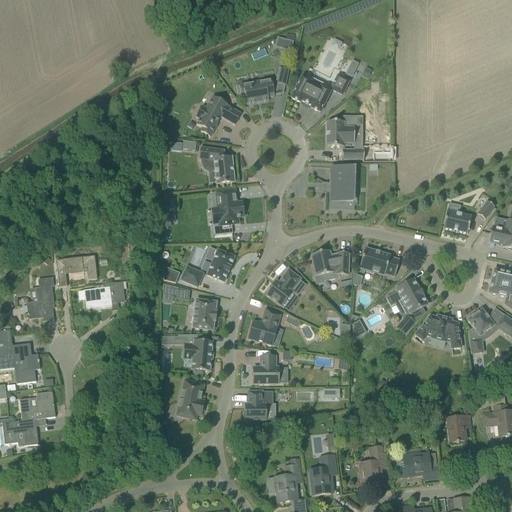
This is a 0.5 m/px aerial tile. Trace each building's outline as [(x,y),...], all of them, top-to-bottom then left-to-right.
[(286,49),(286,51),(291,52),(293,43),(292,42),(285,41),(277,39),(276,44),(283,46),(286,49)] [(346,75),(351,78),(357,65),(352,62),(346,75)] [(277,85),(285,86),(288,71),(280,69),(277,85)] [(365,69),(361,77),(367,80),(371,72),(365,69)] [(337,77),(330,91),(342,96),(348,83),(337,77)] [(311,107),(310,109),(320,114),(331,93),(321,88),(320,90),(310,85),(311,83),(301,78),(290,99),(300,104),(301,102),(311,107)] [(274,98),(271,80),(238,86),(241,98),(244,97),(246,106),(268,102),(268,99),(274,98)] [(196,114),(197,116),(195,118),(199,120),(196,126),(202,129),(200,133),(209,138),(216,127),(215,127),(220,118),(234,126),(240,115),(227,108),(228,107),(212,98),(205,110),(201,107),(200,110),(198,110),(196,114)] [(284,106),(273,106),(272,116),(283,116),(284,106)] [(356,130),(356,118),(343,118),(343,123),(326,123),(326,148),(343,149),(343,145),(353,145),(354,130),(356,130)] [(183,143),(182,150),(194,152),(195,144),(183,143)] [(171,144),(170,152),(181,153),(182,145),(171,144)] [(199,161),(205,161),(205,164),(206,165),(206,166),(206,167),(207,168),(208,168),(209,169),(210,169),(211,169),(214,169),(216,186),(234,184),(231,158),(221,159),(221,151),(200,149),(199,161)] [(342,161),(363,161),(363,152),(342,152),(342,161)] [(355,196),(355,186),(349,186),(350,179),(353,179),(354,169),(329,168),(329,185),(330,185),(330,195),(329,195),(329,193),(328,211),(356,212),(357,208),(349,208),(349,196),(355,196)] [(243,215),(244,213),(244,208),(242,206),(241,204),(235,204),(234,192),(215,194),(217,210),(211,211),(213,225),(218,224),(218,227),(237,225),(237,220),(239,219),(239,218),(243,217),(243,215)] [(174,201),(163,201),(164,224),(171,224),(174,224),(174,201)] [(485,221),(494,208),(486,203),(477,216),(485,221)] [(488,243),(502,246),(501,249),(511,251),(511,211),(511,212),(509,221),(508,221),(505,231),(491,228),(488,243)] [(443,229),(467,235),(471,218),(446,212),(443,229)] [(359,269),(366,271),(366,273),(373,275),(373,274),(384,277),(385,275),(394,278),(399,262),(390,259),(390,257),(365,249),(359,269)] [(206,277),(223,284),(228,274),(230,269),(234,259),(217,252),(216,253),(209,250),(206,257),(213,260),(206,277)] [(329,252),(311,256),(315,277),(323,276),(324,282),(339,280),(339,276),(348,276),(348,255),(336,254),(336,257),(330,259),(329,252)] [(66,288),(65,276),(86,273),(87,281),(97,280),(94,258),(55,262),(59,289),(66,288)] [(163,282),(175,285),(180,274),(163,267),(163,282)] [(181,281),(197,288),(203,275),(186,268),(181,281)] [(266,296),(282,308),(291,295),(296,298),(305,287),(299,282),(300,280),(288,271),(276,288),(273,286),(270,289),(269,290),(266,293),(267,295),(266,296)] [(488,294),(506,299),(504,306),(511,311),(511,275),(493,271),(488,294)] [(353,286),(362,286),(362,276),(353,276),(353,286)] [(54,308),(51,288),(53,288),(52,279),(37,281),(38,289),(35,290),(37,303),(26,305),(27,311),(28,321),(42,319),(42,323),(53,322),(52,308),(54,308)] [(386,299),(390,307),(401,301),(409,315),(427,306),(422,297),(423,296),(419,288),(418,289),(413,281),(395,290),(397,293),(386,299)] [(124,301),(122,283),(104,285),(105,289),(83,292),(86,311),(111,307),(111,303),(124,301)] [(162,296),(176,298),(177,290),(162,286),(162,296)] [(216,314),(214,314),(216,304),(196,302),(192,330),(212,332),(213,323),(215,323),(216,314)] [(252,323),(247,340),(266,346),(278,349),(280,340),(274,339),(277,330),(276,330),(280,317),(265,310),(261,325),(252,323)] [(473,330),(468,334),(469,342),(471,355),(482,354),(481,341),(477,341),(477,339),(479,338),(493,327),(510,339),(511,336),(511,323),(504,317),(499,324),(490,317),(487,319),(481,311),(474,317),(473,315),(468,319),(469,320),(467,322),(473,330)] [(350,316),(350,326),(358,319),(350,316)] [(460,348),(458,328),(450,326),(451,321),(431,316),(430,317),(427,317),(414,336),(422,341),(426,336),(430,338),(431,339),(445,343),(445,342),(450,343),(451,350),(460,348)] [(289,317),(286,323),(296,329),(299,323),(289,317)] [(396,330),(404,336),(414,324),(406,318),(396,330)] [(353,325),(352,329),(358,338),(365,334),(358,322),(353,325)] [(343,336),(343,341),(348,341),(349,327),(340,326),(340,336),(343,336)] [(0,371),(14,370),(11,347),(12,347),(10,332),(0,332),(0,371)] [(166,338),(166,346),(178,346),(178,338),(166,338)] [(201,372),(210,373),(210,370),(211,369),(211,364),(210,363),(212,343),(193,342),(193,346),(184,345),(183,353),(183,361),(191,361),(191,371),(194,371),(201,372)] [(14,370),(16,386),(35,383),(34,372),(39,371),(37,356),(31,357),(29,345),(12,347),(11,347),(14,370)] [(260,369),(253,369),(253,385),(259,385),(259,386),(269,386),(269,385),(278,385),(278,369),(275,369),(275,358),(260,358),(260,369)] [(203,406),(204,403),(199,402),(203,387),(184,383),(177,416),(195,421),(196,416),(200,417),(201,414),(203,413),(204,407),(203,406)] [(322,391),(322,400),(339,400),(339,390),(322,391)] [(262,393),(248,393),(248,406),(245,406),(245,412),(243,414),(243,418),(245,420),(245,422),(265,422),(265,407),(272,407),(272,394),(262,394),(262,393)] [(479,394),(480,401),(488,401),(488,393),(479,394)] [(19,402),(21,423),(35,421),(55,419),(52,394),(36,396),(36,400),(19,402)] [(493,415),(482,416),(483,428),(498,426),(499,438),(511,436),(511,417),(511,413),(505,413),(505,407),(504,397),(491,398),(493,409),(493,415)] [(447,420),(450,444),(465,442),(463,430),(469,430),(468,418),(447,420)] [(21,423),(9,424),(1,425),(3,436),(4,446),(18,445),(17,436),(22,435),(24,448),(38,446),(35,421),(21,423)] [(369,450),(370,461),(371,464),(359,465),(361,480),(362,490),(381,488),(379,471),(385,470),(384,456),(381,456),(381,448),(369,450)] [(422,476),(423,482),(437,480),(434,455),(403,459),(403,463),(398,464),(396,467),(397,470),(399,473),(400,479),(422,476)] [(284,468),(285,478),(274,479),(277,504),(297,502),(295,485),(301,484),(299,467),(298,460),(289,461),(290,468),(284,468)] [(330,477),(336,477),(334,463),(320,464),(321,471),(310,472),(311,487),(313,497),(332,495),(330,477)] [(468,511),(467,499),(453,500),(454,511),(452,511),(468,511)]
